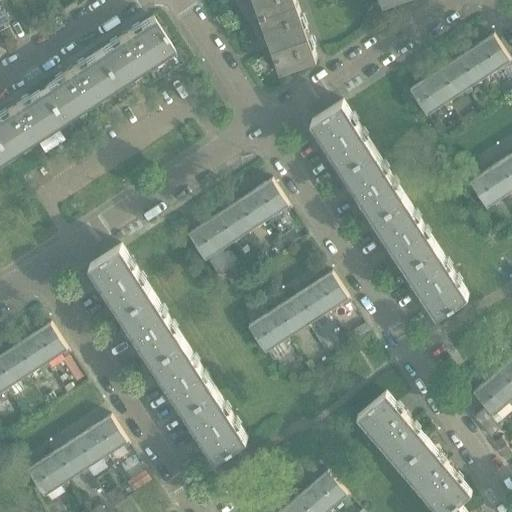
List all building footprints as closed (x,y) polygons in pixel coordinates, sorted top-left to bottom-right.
[(256,0),(261,15),(298,1),(297,0),(256,0)] [(318,58),(298,1),(261,15),(281,71),(318,58)] [(152,15),(97,51),(118,83),(173,47),(152,15)] [(511,60),(495,33),(474,47),(490,72),(505,63),(509,67),(511,64),(511,60)] [(493,76),(490,72),(474,47),(453,60),(470,86),(484,76),(488,80),(493,76)] [(97,51),(42,87),(63,119),(118,83),(97,51)] [(453,60),(432,74),(449,99),(464,90),(467,94),(472,90),(470,86),(453,60)] [(452,103),(449,99),(432,74),(412,87),(428,113),(443,103),(447,107),(452,103)] [(63,119),(42,87),(0,114),(0,143),(7,155),(63,119)] [(312,120),(346,172),(378,152),(344,100),(312,120)] [(346,172),(376,217),(407,197),(378,152),(346,172)] [(511,153),(493,166),(509,192),(511,190),(511,153)] [(511,195),(509,192),(493,166),(472,180),(489,205),(503,196),(507,200),(511,195)] [(288,211),(293,207),(273,177),(253,190),(270,216),(284,207),(288,211)] [(253,190),(233,204),(249,230),(264,220),(268,224),(273,220),(270,216),(253,190)] [(376,217),(407,265),(438,245),(407,197),(376,217)] [(249,230),(233,204),(212,217),(229,243),(243,233),(247,238),(252,234),(249,230)] [(232,247),(229,243),(212,217),(191,231),(208,257),(223,247),(227,251),(232,247)] [(91,264),(125,316),(157,295),(123,243),(91,264)] [(470,294),(438,245),(407,265),(439,314),(470,294)] [(348,304),(353,300),(334,270),(314,283),(330,309),(345,300),(348,304)] [(333,313),(330,309),(314,283),(293,297),(310,322),(324,313),(328,317),(333,313)] [(187,340),(157,295),(125,316),(154,361),(187,340)] [(293,297),(272,310),(289,336),(304,326),(307,331),(312,327),(310,322),(293,297)] [(292,340),(289,336),(272,310),(251,324),(268,349),(283,340),(287,344),(292,340)] [(52,320),(31,334),(48,360),(63,350),(67,355),(71,350),(52,320)] [(31,334),(10,348),(27,373),(42,364),(46,368),(51,364),(48,360),(31,334)] [(186,410),(218,389),(187,340),(154,361),(186,410)] [(10,348),(0,354),(0,375),(7,387),(21,377),(25,382),(30,377),(27,373),(10,348)] [(511,358),(494,373),(511,393),(511,358)] [(490,406),(494,411),(496,412),(509,401),(511,403),(511,393),(494,373),(476,389),(490,406)] [(10,391),(7,387),(0,375),(0,391),(1,391),(5,395),(10,391)] [(249,437),(218,389),(186,410),(217,458),(249,437)] [(359,414),(402,464),(431,440),(388,390),(359,414)] [(491,414),(494,411),(490,406),(487,409),(485,407),(475,416),(493,436),(503,427),(491,414)] [(112,414),(92,427),(108,453),(123,443),(127,448),(132,443),(112,414)] [(111,457),(108,453),(92,427),(71,441),(88,466),(102,457),(106,461),(111,457)] [(474,490),(431,440),(402,464),(443,511),(448,511),(460,502),(474,490)] [(71,441),(50,454),(67,480),(82,470),(85,475),(90,471),(88,466),(71,441)] [(70,484),(67,480),(50,454),(29,468),(46,494),(61,484),(65,488),(70,484)] [(329,469),(310,485),(331,509),(344,497),(348,501),(352,496),(329,469)] [(333,511),(331,509),(310,485),(292,501),(301,511),(333,511)] [(301,511),(292,501),(279,511),(301,511)] [(468,511),(460,502),(448,511),(468,511)]
